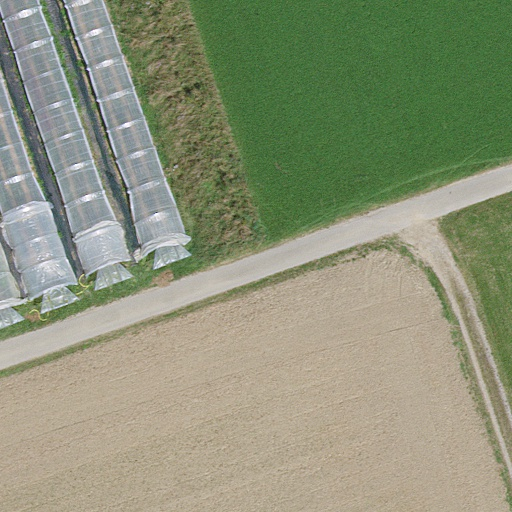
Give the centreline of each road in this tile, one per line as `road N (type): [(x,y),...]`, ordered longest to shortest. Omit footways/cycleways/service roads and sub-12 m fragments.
road 1 (track): [(0,348),(511,171)]
road 2 (track): [(511,448),(451,269),(408,207)]
